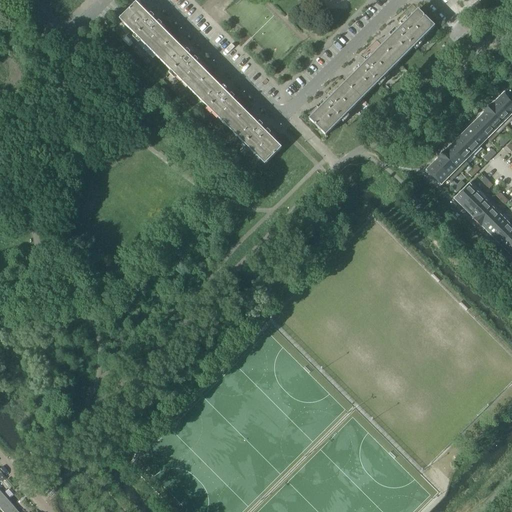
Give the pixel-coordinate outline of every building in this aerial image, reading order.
[(281,149),(157,24),(136,3),(119,20),(228,129),(265,165),(281,149)] [(362,100),(398,63),(434,27),(418,10),(309,120),(325,136),(362,100)] [(504,94),(496,102),(510,116),(511,113),(511,100),(510,98),(509,99),(504,94)] [(362,101),(358,105),(363,110),(367,106),(362,101)] [(492,104),(487,109),(506,127),(511,120),(511,117),(510,116),(496,102),(494,104),(492,105),(492,104)] [(482,115),(480,117),(498,135),(506,127),(487,109),(483,113),(484,114),(482,115)] [(480,117),(473,125),(487,139),(490,143),(495,138),(498,135),(480,117)] [(473,125),(465,132),(479,147),(487,139),(473,125)] [(465,132),(457,140),(472,154),(479,147),(465,132)] [(457,140),(450,148),(464,162),(472,154),(457,140)] [(446,150),(441,154),(460,173),(468,165),(464,162),(450,148),(448,149),(446,151),(446,150)] [(436,161),(435,163),(449,177),(448,177),(452,181),(460,173),(441,154),(437,159),(438,160),(436,161)] [(449,177),(435,163),(432,165),(426,171),(432,176),(431,177),(437,183),(438,182),(441,185),(448,177),(449,177)] [(454,199),(462,207),(480,190),(472,182),(454,199)] [(462,207),(470,215),(488,197),(480,190),(462,207)] [(472,219),(477,223),(495,205),(488,197),(470,215),(472,217),(473,218),(472,219)] [(482,227),(485,230),(499,216),(500,216),(503,213),(495,205),(477,223),(481,228),(482,227)] [(485,231),(493,238),(507,224),(500,216),(499,216),(485,230),(485,231)] [(493,238),(501,246),(511,234),(511,228),(507,224),(493,238)] [(504,249),(508,253),(511,249),(511,234),(501,246),(504,249)] [(2,495),(16,511),(19,511),(21,509),(21,506),(7,491),(4,490),(2,492),(2,495)]
